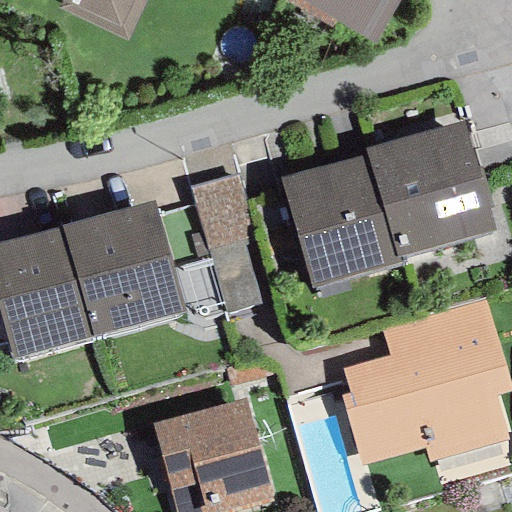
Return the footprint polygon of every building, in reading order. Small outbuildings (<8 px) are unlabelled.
[(60,10),(120,38),(138,0),(57,0),(64,3),(60,10)] [(295,0),(293,4),(368,48),(396,0),(295,0)] [(396,257),(494,231),(487,209),(491,208),(461,121),(362,149),(364,155),(396,257)] [(280,178),(310,290),(397,263),(396,257),(364,155),(280,178)] [(236,175),(190,188),(207,249),(254,236),(236,175)] [(184,311),(151,200),(60,227),(91,335),(184,311)] [(60,227),(0,242),(0,320),(11,358),(91,335),(60,227)] [(207,249),(226,313),(274,300),(254,236),(207,249)] [(424,447),(428,463),(507,440),(494,397),(511,391),(485,298),(380,329),(388,356),(341,369),(348,393),(339,396),(360,465),(424,447)] [(233,511),(273,501),(243,399),(151,424),(174,511),(233,511)]
